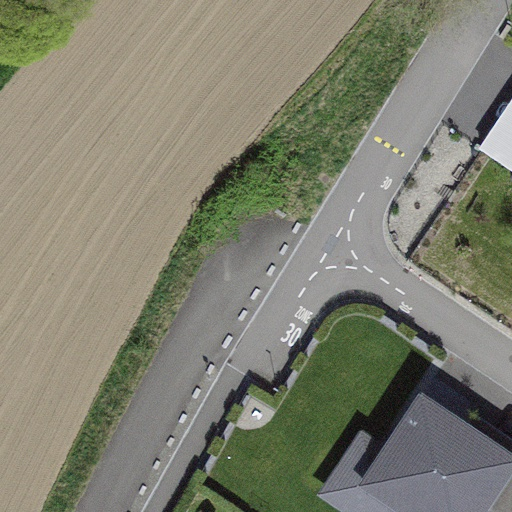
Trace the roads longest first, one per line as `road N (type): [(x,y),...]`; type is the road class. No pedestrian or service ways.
road 1 (residential): [(482,0),(332,247)]
road 2 (residential): [(332,247),(511,366)]
road 3 (residential): [(332,247),(262,351)]
